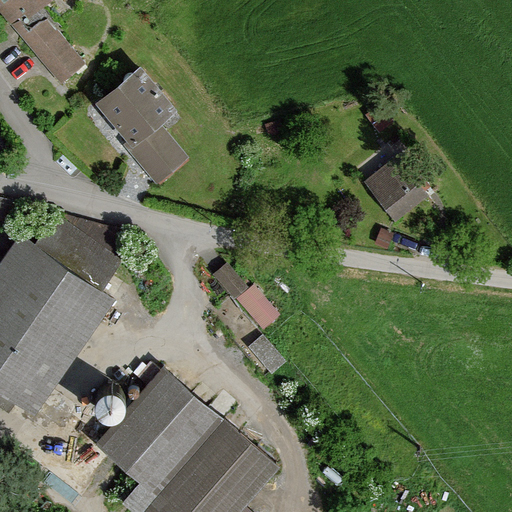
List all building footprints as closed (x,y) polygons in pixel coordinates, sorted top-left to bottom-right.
[(0,0),(0,3),(15,21),(24,33),(39,51),(62,80),(84,62),(48,20),(53,16),(49,11),(47,1),(48,0),(0,0)] [(177,109),(143,69),(104,102),(135,140),(130,144),(160,179),(186,157),(159,124),(177,109)] [(2,134),(0,134),(0,151),(9,146),(2,134)] [(425,190),(399,156),(370,178),(396,212),(425,190)] [(0,190),(0,207),(12,209),(15,193),(0,190)] [(59,212),(39,244),(105,291),(124,258),(65,216),(59,212)] [(65,216),(124,258),(136,238),(119,227),(67,214),(65,216)] [(0,378),(36,404),(112,296),(105,291),(39,244),(31,239),(0,282),(0,378)] [(250,288),(229,264),(217,275),(237,298),(250,288)] [(250,288),(237,298),(265,330),(281,316),(254,284),(250,288)] [(286,361),(264,335),(251,347),(273,372),(286,361)] [(152,482),(135,502),(146,511),(240,511),(280,466),(170,370),(107,443),(152,482)] [(117,383),(113,382),(109,383),(105,384),(102,387),(99,390),(97,394),(97,398),(97,402),(99,405),(101,409),(104,411),(108,413),(112,413),(116,413),(120,412),(123,409),(126,406),(127,402),(128,398),(127,394),(126,390),(124,387),(120,385),(117,383)]
